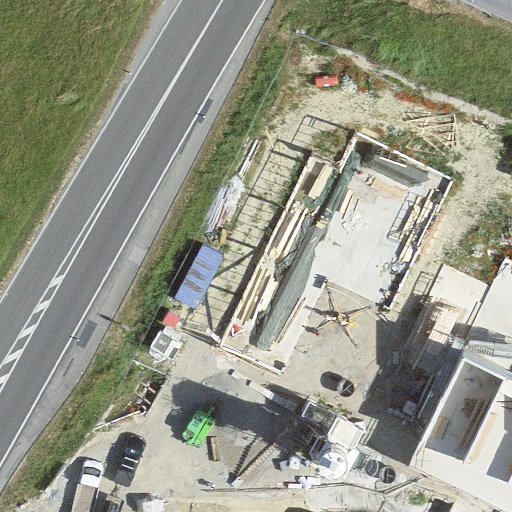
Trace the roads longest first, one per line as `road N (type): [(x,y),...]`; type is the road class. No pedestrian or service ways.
road 1 (primary): [(0,433),(82,290),(159,108)]
road 2 (primary): [(159,108),(48,260),(0,341)]
road 3 (primary): [(222,0),(159,108)]
